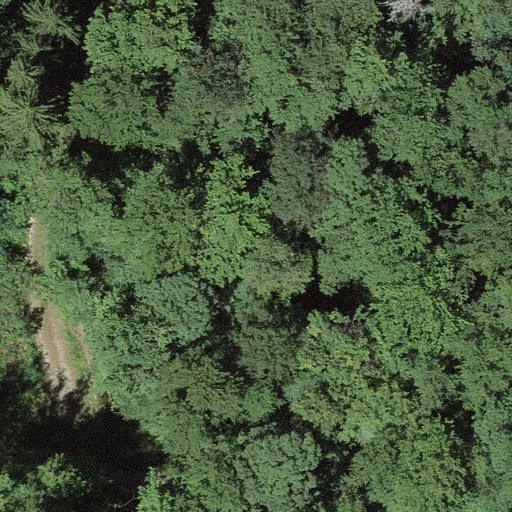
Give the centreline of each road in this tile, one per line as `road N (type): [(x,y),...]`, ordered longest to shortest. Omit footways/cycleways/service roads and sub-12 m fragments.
road 1 (motorway): [(133,511),(48,0)]
road 2 (track): [(163,0),(84,147),(93,430)]
road 3 (track): [(244,511),(162,479),(93,430),(0,423)]
